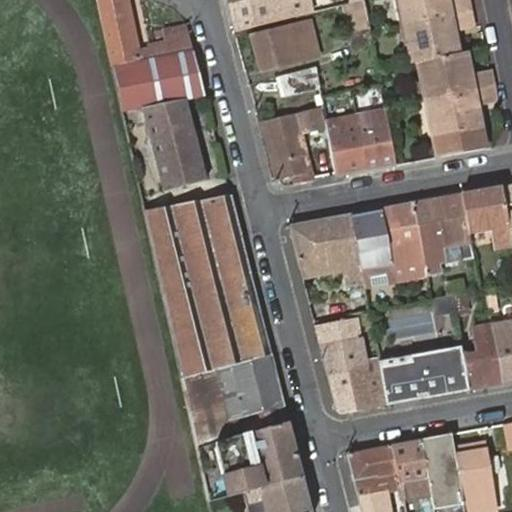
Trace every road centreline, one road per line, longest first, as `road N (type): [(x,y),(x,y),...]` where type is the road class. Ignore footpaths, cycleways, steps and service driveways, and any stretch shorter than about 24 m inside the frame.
road 1 (residential): [(258,215),(511,168)]
road 2 (residential): [(258,215),(317,439)]
road 3 (residential): [(205,0),(258,215)]
road 4 (residential): [(317,439),(511,402)]
